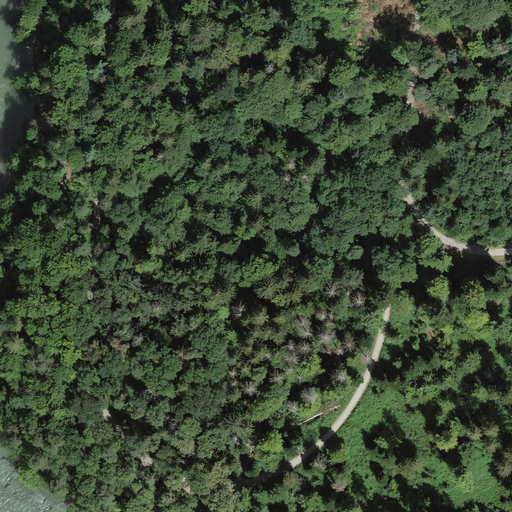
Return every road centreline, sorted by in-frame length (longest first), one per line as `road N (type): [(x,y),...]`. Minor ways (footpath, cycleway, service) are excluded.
road 1 (track): [(116,0),(86,353),(90,387),(134,453)]
road 2 (track): [(218,486),(267,477),(316,446),(348,409),(378,343),(395,245),(432,234),(471,251),(511,250)]
road 3 (track): [(100,211),(146,198),(179,156),(213,67),(224,0)]
road 4 (track): [(421,0),(401,191),(432,234)]
